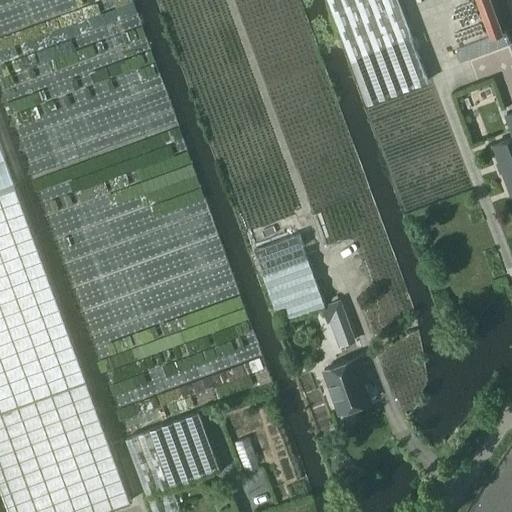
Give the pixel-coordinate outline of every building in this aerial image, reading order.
[(327,0),(329,6),(354,70),(367,103),(426,80),(395,0),(327,0)] [(489,0),(476,0),(491,39),(502,35),(489,0)] [(511,127),(511,136),(492,144),(510,191),(511,190),(511,109),(506,112),(511,127)] [(98,511),(130,500),(15,187),(0,192),(0,482),(10,511),(98,511)] [(323,306),(297,233),(254,249),(279,322),(323,306)] [(364,373),(358,357),(324,369),(339,412),(369,401),(360,375),(364,373)] [(198,411),(125,438),(146,494),(218,467),(198,411)] [(260,464),(249,435),(235,440),(246,469),(260,464)] [(343,462),(340,459),(335,460),(332,463),(332,468),(336,471),(341,471),(344,467),(343,462)] [(171,485),(146,495),(152,511),(155,511),(178,504),(171,485)]
